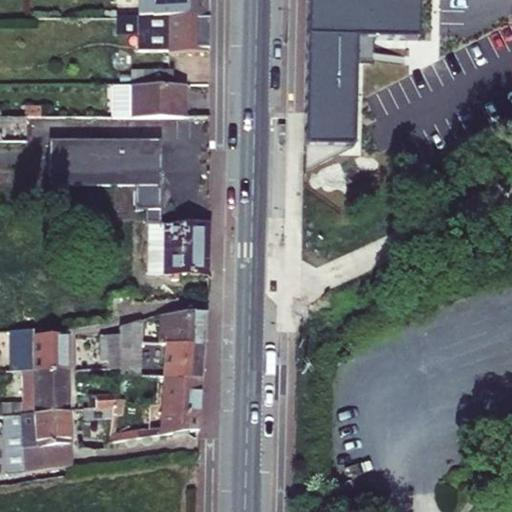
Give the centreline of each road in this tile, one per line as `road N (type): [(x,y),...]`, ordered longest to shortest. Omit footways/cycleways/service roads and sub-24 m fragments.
road 1 (primary): [(256,0),(249,307)]
road 2 (residential): [(72,467),(73,343),(145,311),(249,307)]
road 3 (primary): [(249,307),(244,511)]
